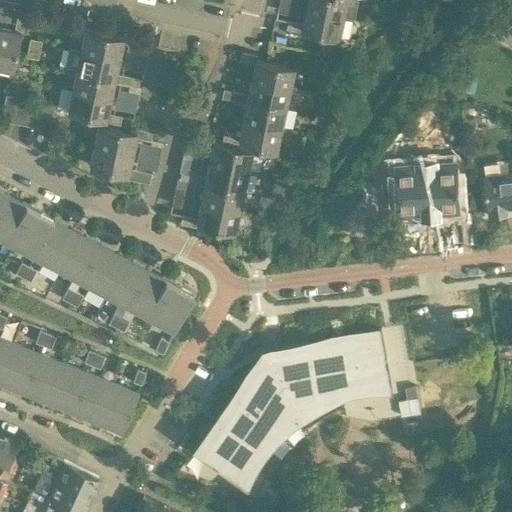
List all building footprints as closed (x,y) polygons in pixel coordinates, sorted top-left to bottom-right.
[(308,0),(307,8),(327,11),(328,9),(346,13),(346,16),(355,18),(358,0),(308,0)] [(511,0),(510,0),(501,13),(511,20),(511,0)] [(341,35),(346,16),(346,13),(328,9),(327,11),(307,8),(304,21),(290,18),(287,27),(303,30),(303,26),(341,35)] [(13,28),(0,25),(0,65),(10,68),(19,30),(22,30),(25,16),(16,14),(13,28)] [(84,27),(80,46),(79,50),(97,54),(98,51),(119,55),(121,42),(136,45),(138,36),(123,32),(122,35),(84,27)] [(80,46),(76,45),(75,50),(79,51),(75,68),(79,69),(118,77),(117,81),(128,84),(129,75),(115,71),(119,55),(98,51),(97,54),(79,50),(80,46)] [(289,88),(292,88),(293,83),(290,83),(294,65),(256,57),(257,54),(241,50),(239,58),(254,62),(251,78),(271,83),(271,80),(289,84),(289,88)] [(89,90),(110,94),(113,80),(117,81),(118,77),(79,69),(75,68),(71,85),(70,88),(88,92),(89,90)] [(129,75),(128,84),(137,86),(139,77),(129,75)] [(271,83),(251,78),(248,92),(243,91),(241,96),(285,105),(289,88),(289,84),(271,80),(271,83)] [(12,94),(25,97),(28,84),(15,82),(12,94)] [(106,111),(110,94),(89,90),(88,92),(70,88),(71,85),(67,84),(67,88),(70,89),(66,107),(105,116),(104,119),(119,123),(121,114),(106,111)] [(221,96),(230,98),(232,88),(223,86),(221,96)] [(280,127),(283,127),(284,123),(281,122),(285,105),(241,96),(243,91),(232,88),(230,98),(245,101),(242,117),(262,121),(263,119),(281,122),(280,127)] [(0,114),(0,118),(11,121),(17,97),(4,94),(0,114)] [(29,100),(17,97),(11,121),(23,124),(29,100)] [(23,124),(35,126),(41,102),(29,100),(23,124)] [(53,105),(41,102),(35,126),(48,129),(53,105)] [(276,145),(280,127),(281,122),(263,119),(262,121),(242,117),(239,131),(224,128),(222,136),(238,140),(238,137),(276,145)] [(97,123),(93,141),(94,141),(93,145),(110,149),(111,146),(131,150),(134,137),(149,141),(151,132),(136,128),(135,132),(97,123)] [(212,144),(208,161),(229,165),(229,163),(247,166),(247,170),(250,171),(251,166),(248,166),(251,148),(215,140),(216,136),(199,132),(197,141),(212,144)] [(94,141),(93,141),(90,140),(89,144),(93,145),(88,163),(126,172),(125,175),(148,180),(150,172),(127,167),(131,150),(111,146),(110,149),(93,145),(94,141)] [(418,163),(397,164),(399,210),(424,209),(424,213),(439,213),(439,211),(460,210),(457,161),(437,162),(437,160),(418,161),(418,163)] [(205,175),(200,174),(199,178),(243,188),(247,170),(247,166),(229,163),(229,165),(208,161),(205,175)] [(179,178),(188,180),(190,172),(180,170),(179,178)] [(190,172),(188,180),(203,184),(200,200),(220,204),(220,201),(239,205),(238,209),(241,210),(243,205),(240,204),(243,188),(199,178),(200,174),(190,172)] [(511,172),(485,175),(490,215),(509,213),(508,205),(511,204),(511,172)] [(5,193),(0,202),(0,239),(11,245),(23,222),(17,218),(25,203),(5,193)] [(234,229),(238,209),(239,205),(220,201),(220,204),(200,200),(197,214),(181,210),(179,220),(195,223),(195,220),(234,229)] [(23,222),(11,245),(31,255),(51,217),(25,203),(17,218),(23,222)] [(51,217),(31,255),(56,269),(69,246),(62,242),(70,227),(51,217)] [(69,246),(56,269),(76,280),(96,241),(70,227),(62,242),(69,246)] [(96,241),(76,280),(102,294),(114,270),(108,267),(116,252),(96,241)] [(114,270),(102,294),(122,304),(142,266),(116,252),(108,267),(114,270)] [(22,275),(28,264),(20,260),(14,271),(22,275)] [(36,268),(28,264),(22,275),(30,280),(36,268)] [(142,266),(122,304),(147,317),(159,294),(152,291),(160,276),(142,266)] [(159,294),(147,317),(173,331),(193,293),(160,276),(152,291),(159,294)] [(61,296),(69,300),(75,289),(67,285),(61,296)] [(83,293),(75,289),(69,300),(76,304),(83,293)] [(107,321),(115,325),(121,314),(114,309),(107,321)] [(129,318),(121,314),(115,325),(123,329),(129,318)] [(42,343),(47,332),(39,328),(34,340),(42,343)] [(284,355),(263,368),(255,363),(239,385),(241,387),(236,394),(234,392),(218,415),(221,416),(216,423),(214,421),(198,444),(248,479),(251,473),(254,467),(257,461),(260,455),(264,450),(268,444),(272,439),(276,434),(281,429),(286,425),(291,420),(296,416),(302,412),(307,409),(313,405),(319,402),(325,400),(331,397),(338,395),(344,393),(351,392),(357,390),(364,389),(371,389),(377,388),(384,388),(391,389),(380,328),(353,333),(353,335),(345,337),(345,334),(318,339),(318,342),(310,343),(309,340),(282,345),(284,355)] [(55,335),(47,332),(42,343),(50,347),(55,335)] [(168,338),(160,334),(154,345),(162,350),(168,338)] [(0,336),(0,373),(13,341),(0,336)] [(38,351),(13,341),(0,373),(0,382),(22,391),(38,351)] [(83,360),(91,363),(96,351),(88,348),(83,360)] [(47,401),(63,361),(38,351),(22,391),(47,401)] [(104,355),(96,351),(91,363),(99,367),(104,355)] [(88,371),(63,361),(47,401),(71,411),(88,371)] [(145,371),(137,368),(132,380),(140,383),(145,371)] [(96,421),(112,381),(88,371),(71,411),(96,421)] [(138,391),(112,381),(96,421),(122,431),(138,391)] [(421,410),(418,394),(400,397),(402,413),(421,410)] [(15,439),(7,454),(18,459),(25,443),(15,439)] [(7,454),(0,467),(0,469),(10,474),(18,459),(7,454)] [(36,467),(41,470),(52,476),(67,483),(82,490),(90,494),(98,476),(63,459),(59,468),(41,459),(36,467)] [(0,469),(0,490),(3,492),(8,482),(7,481),(10,474),(0,469)] [(82,510),(90,494),(82,490),(67,483),(52,476),(41,470),(32,486),(47,493),(82,510)] [(263,484),(258,497),(275,504),(281,491),(263,484)] [(29,495),(25,503),(43,511),(80,511),(82,510),(47,493),(32,486),(28,495),(29,495)] [(180,511),(145,493),(135,511),(137,511),(180,511)] [(43,511),(25,503),(22,511),(23,511),(43,511)]
